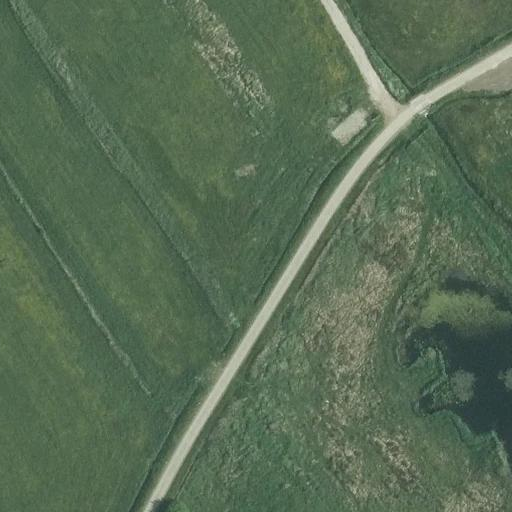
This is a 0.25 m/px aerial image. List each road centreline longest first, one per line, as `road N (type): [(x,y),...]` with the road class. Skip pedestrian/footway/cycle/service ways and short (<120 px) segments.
road 1 (unclassified): [(151,511),(204,409),(367,163),(399,123),(511,48)]
road 2 (track): [(399,123),(324,0)]
